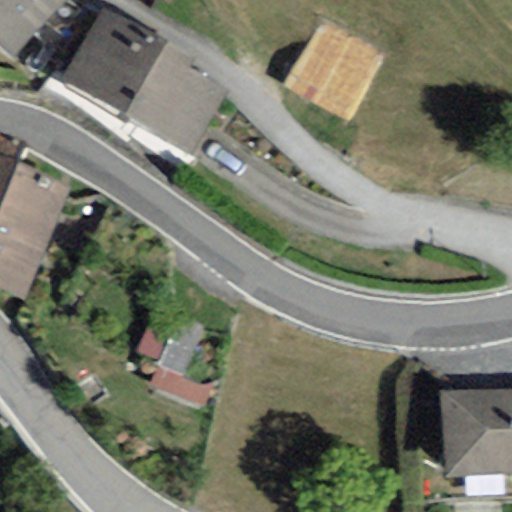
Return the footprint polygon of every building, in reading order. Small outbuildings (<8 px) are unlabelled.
[(69,0),(0,0),(0,59),(13,70),(69,0)] [(155,0),(169,9),(175,0),(155,0)] [(193,65),(103,18),(61,97),(192,166),(228,96),(188,75),(193,65)] [(385,54),(323,21),(287,89),(349,121),(385,54)] [(0,202),(16,164),(0,156),(0,202)] [(16,164),(0,202),(0,288),(22,298),(70,186),(16,164)] [(511,395),(443,400),(448,489),(511,484),(511,395)]
